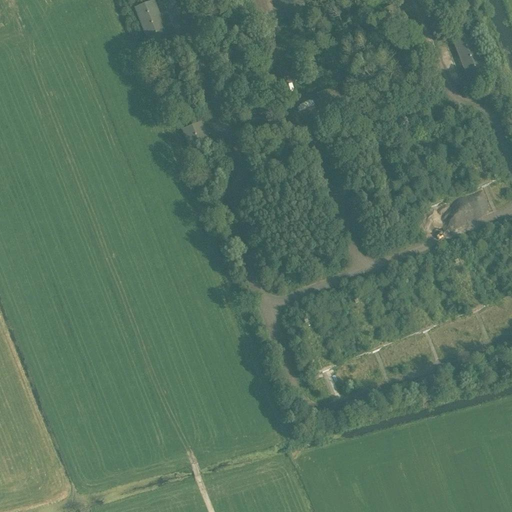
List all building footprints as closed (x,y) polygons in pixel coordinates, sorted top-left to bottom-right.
[(279,0),(287,21),(307,13),(301,0),(279,0)] [(169,40),(155,2),(154,1),(134,9),(149,48),(169,40)] [(397,17),(393,7),(380,11),(384,22),(397,17)] [(453,42),(468,81),(487,74),(473,35),(453,42)] [(316,95),(324,114),(344,106),(336,87),(316,95)] [(209,142),(202,123),(201,123),(181,131),(189,150),(209,142)]
